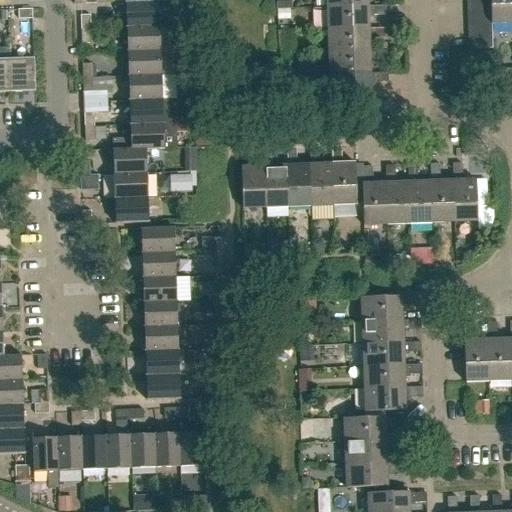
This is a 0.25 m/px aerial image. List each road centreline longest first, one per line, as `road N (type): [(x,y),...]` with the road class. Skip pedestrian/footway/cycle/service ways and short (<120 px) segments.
road 1 (residential): [(511,433),(454,435),(434,403),(430,300),(449,286),(498,275),(511,254)]
road 2 (residential): [(511,129),(499,117),(445,118),(421,93),(419,0)]
road 3 (residential): [(69,325),(67,257),(45,191),(44,139)]
road 4 (residential): [(44,139),(58,116),(55,0)]
